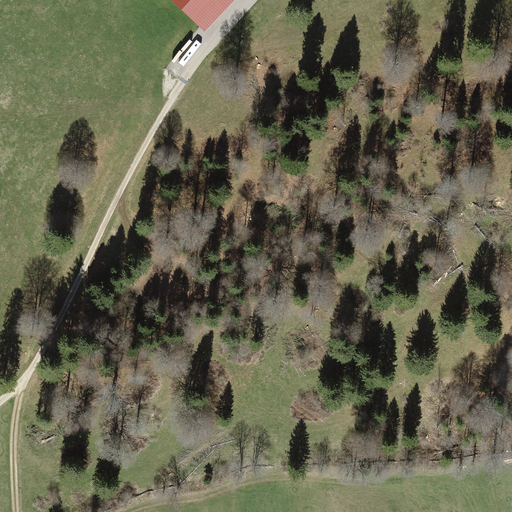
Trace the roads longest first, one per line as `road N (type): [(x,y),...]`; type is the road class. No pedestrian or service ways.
road 1 (track): [(0,403),(21,387),(160,122),(244,0)]
road 2 (track): [(21,387),(12,447),(16,511)]
